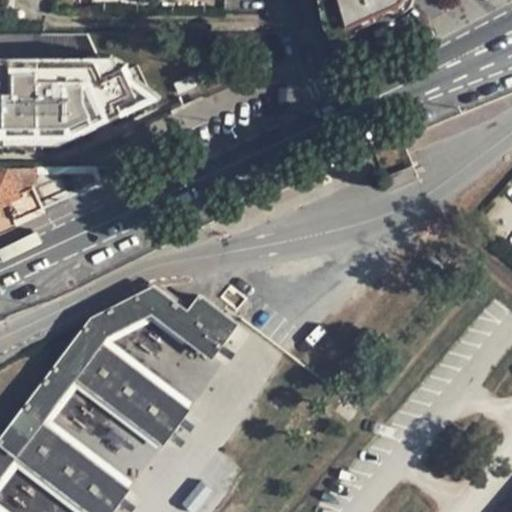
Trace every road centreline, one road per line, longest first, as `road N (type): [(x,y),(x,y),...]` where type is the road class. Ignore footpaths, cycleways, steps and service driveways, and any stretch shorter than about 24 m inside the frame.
road 1 (primary): [(338,111),(0,267)]
road 2 (primary): [(482,47),(338,111)]
